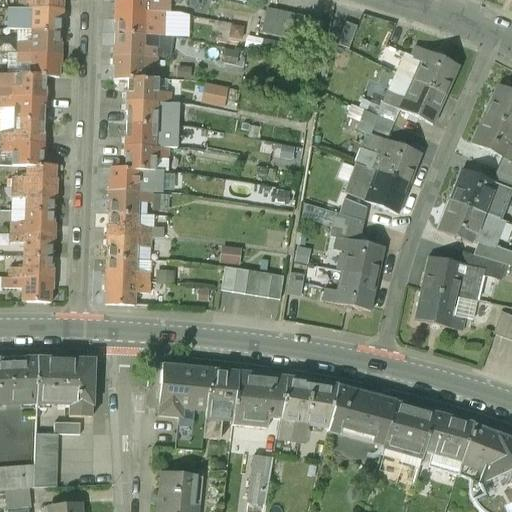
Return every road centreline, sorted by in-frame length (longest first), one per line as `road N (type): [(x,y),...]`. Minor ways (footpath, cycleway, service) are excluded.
road 1 (residential): [(493,30),(418,211),(374,362)]
road 2 (residential): [(73,328),(82,0)]
road 3 (secondary): [(119,329),(374,362)]
road 4 (residential): [(121,511),(119,329)]
road 5 (secondary): [(374,362),(511,403)]
